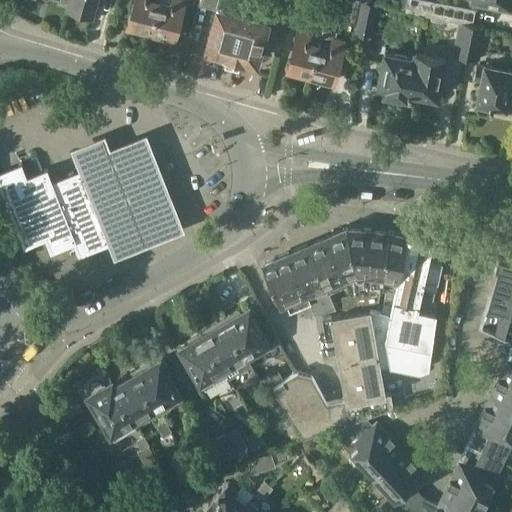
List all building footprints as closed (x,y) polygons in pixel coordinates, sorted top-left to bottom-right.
[(68,0),(67,6),(92,13),(96,1),(100,2),(100,0),(68,0)] [(132,0),(126,24),(151,31),(159,0),(132,0)] [(171,0),(171,1),(166,0),(159,0),(151,31),(175,37),(185,0),(171,0)] [(279,47),(289,13),(292,0),(199,0),(199,2),(218,8),(207,46),(255,60),(260,42),(279,47)] [(306,0),(292,0),(289,13),(302,17),(306,0)] [(361,0),(358,0),(346,0),(343,22),(356,25),(361,0)] [(427,0),(406,0),(404,12),(460,23),(461,22),(472,24),(475,10),(427,0)] [(511,0),(488,0),(499,2),(499,3),(499,4),(500,6),(500,7),(501,8),(503,9),(504,10),(505,10),(507,9),(508,9),(510,8),(510,7),(511,6),(511,5),(511,0)] [(371,37),(378,5),(362,1),(356,34),(371,37)] [(473,24),(472,24),(461,22),(460,23),(454,55),(466,57),(473,24)] [(485,26),(473,24),(466,57),(478,60),(485,26)] [(287,67),(311,74),(320,41),(310,38),(311,31),(298,28),(287,67)] [(323,29),(320,41),(311,74),(334,81),(345,42),(331,39),(333,32),(323,29)] [(406,98),(407,93),(416,51),(413,51),(412,58),(385,52),(378,86),(385,88),(384,93),(406,98)] [(445,57),(416,51),(407,93),(410,94),(410,92),(430,96),(430,95),(438,96),(445,57)] [(477,105),(479,110),(486,112),(490,107),(492,107),(493,104),(511,108),(511,106),(511,86),(510,86),(511,77),(511,69),(484,65),(483,67),(476,66),(474,78),(481,79),(477,105)] [(108,243),(115,258),(185,231),(147,134),(111,149),(106,135),(72,149),(79,170),(83,168),(112,242),(108,243)] [(79,255),(108,243),(112,242),(83,168),(79,170),(53,180),(47,167),(27,175),(22,161),(0,170),(0,184),(24,246),(45,237),(51,251),(73,242),(79,255)] [(346,227),(328,235),(348,282),(350,294),(342,295),(344,307),(358,305),(357,293),(359,291),(359,274),(357,267),(347,227),(346,227)] [(349,227),(347,227),(357,267),(359,274),(359,291),(362,292),(364,304),(372,302),(371,289),(370,278),(371,269),(368,233),(362,232),(349,228),(349,227)] [(373,233),(368,233),(371,269),(370,278),(371,289),(372,302),(378,301),(380,289),(383,287),(382,287),(387,231),(386,231),(373,233)] [(386,290),(382,310),(390,312),(395,290),(396,285),(408,236),(388,231),(387,231),(382,287),(383,287),(386,290)] [(328,235),(308,244),(328,290),(348,282),(328,235)] [(382,312),(372,310),(381,365),(389,363),(418,369),(428,366),(432,336),(436,312),(435,311),(437,303),(432,302),(436,283),(438,284),(443,263),(441,263),(445,245),(432,242),(432,241),(408,236),(396,285),(395,290),(390,312),(382,310),(382,312)] [(308,244),(289,251),(315,314),(336,308),(328,290),(308,244)] [(289,251),(263,262),(279,302),(286,299),(290,310),(303,305),(307,317),(315,314),(289,251)] [(511,264),(498,260),(495,271),(498,272),(487,309),(501,313),(495,334),(504,338),(511,309),(511,264)] [(226,320),(250,359),(270,348),(252,315),(255,313),(251,306),(239,312),(236,311),(228,315),(226,319),(226,320)] [(333,315),(324,317),(327,334),(336,332),(348,399),(347,399),(347,401),(386,394),(381,365),(372,310),(371,308),(333,315)] [(204,332),(202,333),(228,377),(241,369),(239,366),(250,359),(226,320),(216,325),(212,324),(205,329),(204,332)] [(205,389),(228,377),(202,333),(201,334),(197,333),(189,338),(188,342),(177,348),(200,386),(202,385),(205,389)] [(137,370),(161,411),(183,399),(166,369),(168,369),(161,357),(150,363),(146,362),(138,367),(137,370)] [(511,359),(507,357),(490,393),(511,403),(511,359)] [(114,383),(138,424),(161,411),(137,370),(127,376),(123,375),(115,380),(114,383)] [(283,379),(274,383),(303,437),(329,428),(333,427),(353,420),(355,420),(366,416),(389,408),(388,406),(386,394),(347,401),(347,399),(327,402),(311,375),(296,372),(283,379)] [(126,430),(138,424),(114,383),(113,384),(110,380),(101,386),(100,385),(98,383),(96,382),(93,383),(91,385),(90,387),(90,390),(91,392),(87,393),(114,438),(127,431),(126,430)] [(488,437),(482,451),(503,462),(511,442),(511,403),(490,393),(472,429),(488,437)] [(333,427),(329,428),(371,472),(373,475),(399,452),(402,449),(404,447),(398,440),(377,418),(371,422),(366,416),(355,420),(353,420),(333,427)] [(164,421),(159,424),(166,435),(171,433),(164,421)] [(234,427),(224,433),(235,452),(237,451),(241,458),(249,453),(234,427)] [(224,433),(213,439),(224,458),(235,452),(224,433)] [(144,435),(136,440),(142,449),(150,444),(144,435)] [(313,436),(302,440),(305,451),(316,447),(313,436)] [(224,458),(213,439),(201,445),(212,465),(224,458)] [(399,452),(373,475),(407,511),(412,511),(424,497),(417,489),(431,476),(404,447),(402,449),(399,452)] [(441,494),(444,496),(478,511),(479,511),(503,462),(482,451),(475,466),(459,458),(441,494)] [(247,461),(247,462),(251,474),(275,467),(270,452),(247,461)] [(267,479),(258,490),(267,497),(276,487),(267,479)] [(238,511),(246,503),(238,497),(235,494),(238,491),(228,483),(219,493),(219,492),(216,495),(217,496),(202,511),(238,511)] [(478,511),(444,496),(441,494),(437,503),(424,497),(412,511),(478,511)] [(344,511),(351,505),(342,497),(327,511),(344,511)] [(264,511),(249,499),(246,503),(238,511),(264,511)]
